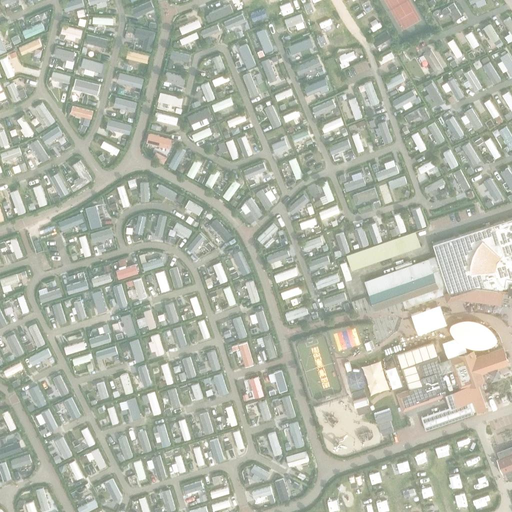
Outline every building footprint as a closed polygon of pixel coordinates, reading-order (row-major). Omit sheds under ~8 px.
[(0,0),(7,13),(13,10),(11,5),(9,6),(8,4),(6,4),(6,3),(5,4),(3,0),(0,0)] [(66,8),(82,3),(81,0),(72,0),(64,3),(66,8)] [(135,17),(154,8),(150,0),(149,0),(131,8),(135,17)] [(86,19),(84,9),(77,10),(78,17),(80,17),(81,20),(86,19)] [(209,22),(225,15),(223,10),(213,14),(212,11),(208,13),(209,16),(206,17),(209,22)] [(246,28),(241,13),(235,15),(241,30),(246,28)] [(300,21),(298,16),(283,21),(285,27),(294,23),(295,26),(299,24),(298,22),(300,21)] [(113,24),(113,17),(93,17),(93,22),(98,23),(98,25),(102,25),(102,23),(113,24)] [(176,31),(175,36),(201,25),(198,18),(179,27),(180,28),(175,29),(176,31)] [(42,22),(23,31),(26,37),(45,29),(42,22)] [(62,30),(81,34),(83,29),(63,24),(62,30)] [(215,30),(213,24),(200,30),(202,35),(208,33),(209,35),(214,33),(213,31),(215,30)] [(155,31),(136,27),(134,36),(144,38),(142,48),(151,50),(155,31)] [(248,33),(254,48),(259,45),(253,30),(248,33)] [(182,44),(198,37),(196,31),(180,39),(182,44)] [(251,50),(244,33),(238,36),(245,52),(251,50)] [(21,40),(18,34),(11,37),(14,44),(21,40)] [(86,42),(106,47),(108,39),(88,34),(86,42)] [(376,46),(383,41),(379,35),(371,40),(376,46)] [(22,54),(41,45),(38,38),(19,47),(22,54)] [(309,55),(302,39),(296,41),(303,57),(309,55)] [(274,51),(272,46),(256,53),(258,58),(274,51)] [(58,54),(75,58),(76,52),(60,48),(58,54)] [(147,62),(149,55),(128,50),(126,57),(147,62)] [(188,60),(189,54),(172,50),(171,56),(188,60)] [(355,53),(353,50),(345,54),(348,61),(356,57),(356,55),(355,53)] [(381,63),(394,56),(391,51),(378,58),(381,63)] [(254,60),(252,54),(236,61),(238,67),(246,63),(247,66),(254,63),(253,61),(254,60)] [(341,68),(349,64),(347,60),(344,54),(338,56),(341,63),(339,64),(341,68)] [(224,68),(219,55),(214,57),(219,70),(224,68)] [(14,74),(6,56),(0,58),(0,59),(8,77),(14,74)] [(79,65),(100,70),(102,63),(81,57),(79,65)] [(312,64),(310,59),(296,65),(299,70),(312,64)] [(327,69),(336,66),(333,59),(324,62),(327,69)] [(267,79),(282,72),(280,67),(264,73),(267,79)] [(340,75),(338,69),(325,76),(328,81),(340,75)] [(51,78),(68,82),(70,75),(53,71),(51,78)] [(183,81),(184,75),(168,71),(166,77),(183,81)] [(141,87),(144,78),(120,72),(117,81),(141,87)] [(229,79),(227,73),(212,79),(215,85),(229,79)] [(389,85),(400,79),(397,74),(386,80),(389,85)] [(263,80),(261,75),(248,80),(250,86),(253,85),(254,86),(258,85),(257,83),(263,80)] [(73,88),(97,94),(100,84),(76,77),(73,88)] [(322,84),(320,79),(306,85),(308,90),(322,84)] [(164,81),(162,87),(168,89),(173,90),(173,86),(169,85),(170,83),(164,81)] [(376,96),(370,81),(365,83),(371,98),(376,96)] [(21,98),(14,82),(7,85),(14,101),(21,98)] [(215,98),(210,85),(204,87),(210,101),(215,98)] [(291,92),(289,87),(275,94),(277,99),(282,96),(283,99),(291,95),(290,93),(291,92)] [(321,98),(327,96),(323,87),(318,89),(321,98)] [(396,106),(414,96),(410,90),(392,100),(396,106)] [(179,103),(181,96),(161,91),(159,98),(179,103)] [(134,110),(137,102),(116,96),(114,105),(134,110)] [(272,101),(270,96),(256,101),(259,107),(264,104),(265,107),(269,105),(268,103),(272,101)] [(233,103),(230,97),(212,104),(215,111),(233,103)] [(336,102),(334,97),(316,105),(319,110),(336,102)] [(362,116),(355,97),(348,99),(355,119),(362,116)] [(366,114),(381,109),(379,103),(364,109),(366,114)] [(38,107),(45,118),(50,115),(43,104),(38,107)] [(423,105),(404,116),(407,122),(420,115),(424,121),(430,118),(423,105)] [(71,113),(91,118),(93,111),(72,106),(71,113)] [(209,112),(207,106),(191,113),(193,119),(203,115),(204,116),(207,115),(206,113),(209,112)] [(301,113),(298,108),(284,114),(286,119),(294,116),(295,118),(298,116),(297,115),(301,113)] [(176,124),(178,117),(155,111),(154,119),(176,124)] [(246,119),(243,114),(227,120),(230,126),(246,119)] [(34,132),(22,115),(17,119),(28,136),(34,132)] [(281,122),(278,116),(264,122),(267,128),(274,124),(275,127),(279,125),(278,123),(281,122)] [(343,123),(340,117),(321,125),(324,132),(343,123)] [(129,133),(131,125),(108,119),(106,127),(129,133)] [(444,139),(434,121),(427,125),(438,143),(444,139)] [(211,133),(209,127),(192,134),(195,141),(203,137),(205,141),(212,138),(210,134),(211,133)] [(383,144),(377,127),(371,129),(377,146),(383,144)] [(59,128),(53,132),(64,148),(70,144),(59,128)] [(10,143),(4,129),(0,130),(0,140),(2,145),(10,143)] [(309,134),(306,129),(293,134),(295,140),(302,137),(303,139),(307,138),(306,135),(309,134)] [(253,137),(250,131),(236,137),(239,143),(246,139),(247,142),(251,140),(250,138),(253,137)] [(426,148),(417,131),(411,135),(420,151),(426,148)] [(169,148),(172,138),(149,132),(146,142),(169,148)] [(357,133),(352,135),(358,151),(364,149),(357,133)] [(274,149),(290,143),(287,137),(271,143),(274,149)] [(32,142),(44,159),(49,155),(38,138),(32,142)] [(239,156),(232,139),(226,141),(232,159),(239,156)] [(116,154),(119,149),(104,140),(101,146),(111,151),(110,153),(113,154),(113,153),(116,154)] [(343,146),(341,141),(329,146),(331,151),(337,149),(338,151),(342,149),(341,147),(343,146)] [(3,160),(21,153),(19,146),(0,153),(3,160)] [(184,149),(178,146),(168,164),(174,168),(180,157),(183,158),(185,153),(183,151),(184,149)] [(458,164),(450,150),(443,153),(445,156),(443,157),(446,162),(447,161),(451,168),(458,164)] [(312,171),(305,155),(300,157),(307,174),(312,171)] [(401,165),(397,155),(392,157),(393,160),(390,161),(392,165),(391,166),(392,167),(395,166),(396,167),(401,165)] [(303,176),(295,157),(289,160),(296,178),(303,176)] [(202,162),(195,158),(187,174),(193,177),(198,168),(201,169),(202,166),(200,165),(202,162)] [(92,179),(79,159),(72,164),(80,176),(73,181),(75,183),(71,186),(74,191),(92,179)] [(435,165),(432,160),(418,167),(421,173),(428,169),(429,171),(437,167),(436,165),(435,165)] [(27,168),(25,161),(19,163),(21,170),(27,168)] [(246,176),(262,169),(260,163),(244,170),(246,176)] [(378,177),(373,163),(367,165),(373,180),(378,177)] [(213,168),(205,184),(211,187),(216,178),(218,179),(220,175),(218,174),(220,172),(213,168)] [(453,176),(454,179),(456,180),(457,179),(461,186),(467,183),(460,168),(453,172),(455,175),(453,176)] [(360,180),(356,169),(350,171),(352,176),(351,176),(352,180),(354,179),(355,182),(360,180)] [(69,191),(59,173),(52,176),(58,187),(56,188),(58,192),(61,191),(63,194),(69,191)] [(391,188),(407,182),(404,175),(388,181),(391,188)] [(445,183),(442,178),(425,187),(427,192),(445,183)] [(240,183),(234,179),(223,195),(228,199),(240,183)] [(334,199),(327,180),(321,182),(328,201),(334,199)] [(173,191),(158,182),(155,187),(162,191),(160,194),(165,197),(167,194),(170,196),(173,191)] [(259,196),(275,190),(272,183),(257,190),(259,196)] [(370,194),(386,188),(384,183),(368,188),(370,194)] [(48,202),(42,184),(34,186),(41,205),(48,202)] [(129,204),(123,184),(117,186),(121,198),(118,199),(119,202),(122,201),(123,206),(129,204)] [(132,195),(138,193),(136,186),(128,189),(130,195),(132,194),(132,195)] [(25,211),(17,189),(10,191),(16,206),(13,207),(15,211),(17,211),(18,213),(25,211)] [(351,201),(366,195),(364,190),(349,195),(351,201)] [(308,196),(304,192),(294,202),(298,206),(303,202),(304,203),(309,199),(307,197),(308,196)] [(253,199),(249,195),(237,209),(242,213),(253,199)] [(202,207),(189,200),(185,206),(198,214),(202,207)] [(86,207),(92,227),(100,225),(94,204),(86,207)] [(314,212),(312,207),(306,210),(307,211),(304,212),(305,216),(314,212)] [(425,223),(419,207),(414,209),(419,225),(425,223)] [(328,221),(323,208),(317,210),(322,223),(328,221)] [(66,225),(82,219),(80,213),(64,220),(66,225)] [(406,230),(401,213),(395,215),(399,227),(397,227),(399,231),(400,231),(401,232),(406,230)] [(163,231),(166,216),(160,215),(158,224),(156,224),(156,226),(158,226),(157,230),(163,231)] [(142,232),(146,217),(140,216),(137,225),(136,225),(135,228),(137,228),(136,231),(142,232)] [(317,222),(315,216),(298,222),(300,228),(311,224),(312,225),(315,224),(314,223),(317,222)] [(231,234),(216,217),(210,223),(225,240),(231,234)] [(511,242),(505,220),(431,244),(435,256),(448,293),(448,296),(476,287),(474,299),(500,302),(501,290),(509,291),(509,293),(511,293),(511,242)] [(188,237),(191,230),(177,222),(173,229),(188,237)] [(262,241),(277,226),(273,222),(258,237),(262,241)] [(388,237),(383,222),(377,224),(380,232),(378,233),(379,236),(381,235),(382,239),(388,237)] [(369,244),(364,229),(359,231),(362,240),(359,241),(361,246),(369,244)] [(350,251),(343,230),(338,232),(342,244),(339,245),(341,249),(343,248),(345,253),(350,251)] [(414,231),(345,255),(346,257),(351,270),(420,246),(414,231)] [(200,232),(189,246),(193,250),(199,242),(201,244),(202,242),(201,240),(204,236),(200,232)] [(91,254),(85,234),(79,236),(82,247),(80,247),(81,252),(84,251),(85,256),(91,254)] [(321,242),(319,236),(302,242),(304,247),(309,246),(310,248),(315,246),(315,244),(321,242)] [(22,255),(15,237),(10,239),(17,257),(22,255)] [(93,238),(97,252),(102,251),(98,237),(93,238)] [(281,249),(266,255),(268,261),(277,258),(278,260),(281,259),(281,257),(283,256),(281,249)] [(249,271),(241,253),(236,255),(244,273),(249,271)] [(327,261),(325,255),(309,260),(311,266),(327,261)] [(433,298),(448,293),(435,256),(411,264),(410,260),(393,266),(395,270),(363,281),(368,296),(373,311),(402,301),(404,308),(433,298)] [(144,270),(160,265),(158,260),(143,264),(144,270)] [(227,280),(220,261),(213,264),(220,282),(227,280)] [(121,277),(135,273),(134,267),(126,269),(126,268),(122,269),(123,270),(119,271),(121,277)] [(181,284),(176,267),(170,269),(175,286),(181,284)] [(287,268),(273,273),(275,279),(283,276),(284,278),(290,276),(287,268)] [(169,288),(164,273),(159,275),(163,290),(169,288)] [(97,284),(113,279),(111,274),(101,277),(101,275),(95,277),(97,284)] [(317,286),(336,280),(334,274),(315,281),(317,286)] [(146,296),(141,278),(133,280),(139,298),(146,296)] [(253,279),(245,282),(252,302),(259,299),(253,279)] [(69,293),(88,287),(86,281),(67,287),(69,293)] [(6,295),(20,289),(17,283),(9,287),(8,285),(4,287),(4,289),(3,289),(6,295)] [(127,303),(121,284),(115,285),(121,305),(127,303)] [(106,288),(110,300),(116,299),(114,292),(113,292),(111,286),(106,288)] [(235,302),(229,286),(223,288),(230,305),(235,302)] [(42,301),(60,296),(58,290),(47,293),(47,291),(39,293),(39,296),(40,295),(42,301)] [(325,307),(346,300),(343,292),(322,299),(325,307)] [(29,310),(23,295),(17,297),(23,312),(29,310)] [(106,309),(102,295),(96,297),(98,301),(96,301),(97,305),(99,304),(101,311),(106,309)] [(201,313),(197,300),(192,302),(194,309),(193,310),(193,312),(195,311),(196,314),(201,313)] [(86,316),(82,301),(76,302),(79,312),(76,313),(77,316),(80,315),(80,318),(86,316)] [(177,315),(173,301),(167,303),(171,316),(177,315)] [(65,319),(59,302),(54,304),(55,307),(53,308),(54,312),(56,311),(59,321),(65,319)] [(309,312),(306,305),(285,312),(288,319),(302,314),(303,317),(307,315),(306,313),(309,312)] [(156,326),(150,309),(144,311),(149,328),(156,326)] [(268,329),(262,309),(255,311),(261,331),(268,329)] [(125,317),(130,334),(136,333),(131,316),(125,317)] [(168,324),(166,318),(159,320),(161,326),(164,325),(165,327),(166,326),(166,324),(168,324)] [(210,336),(204,319),(198,321),(204,338),(210,336)] [(247,335),(241,319),(234,321),(240,337),(247,335)] [(452,337),(453,338),(457,342),(465,347),(475,349),(487,348),(495,345),(496,338),(492,332),(487,327),(479,323),(468,321),(456,322),(449,326),(449,332),(452,337)] [(44,342),(35,324),(30,326),(34,336),(32,337),(35,342),(37,341),(39,345),(44,342)] [(186,343),(181,326),(175,328),(180,344),(186,343)] [(24,351),(15,333),(9,336),(18,354),(24,351)] [(163,351),(158,333),(152,334),(158,353),(163,351)] [(91,346),(110,341),(108,334),(89,339),(91,346)] [(66,353),(86,347),(83,341),(73,344),(73,342),(69,343),(69,345),(64,346),(66,353)] [(120,343),(123,351),(127,350),(127,348),(129,347),(128,344),(128,341),(120,343)] [(239,343),(245,366),(253,364),(247,341),(239,343)] [(144,358),(139,343),(133,345),(136,353),(134,354),(136,361),(144,358)] [(98,357),(117,351),(115,345),(96,351),(98,357)] [(47,348),(32,356),(35,361),(44,357),(45,358),(48,357),(47,355),(50,353),(47,348)] [(416,387),(396,394),(402,411),(412,407),(411,405),(446,393),(460,389),(449,359),(440,362),(435,348),(406,358),(416,387)] [(473,350),(449,358),(449,359),(460,389),(477,383),(484,380),(481,373),(488,370),(492,380),(499,377),(498,372),(496,368),(508,363),(503,348),(476,357),(473,350)] [(220,369),(214,350),(208,351),(213,367),(214,367),(215,371),(220,369)] [(91,353),(72,358),(74,364),(90,360),(90,358),(92,357),(91,353)] [(196,374),(190,358),(185,360),(188,369),(185,370),(187,374),(189,373),(190,376),(196,374)] [(7,376),(23,367),(20,362),(4,370),(7,376)] [(173,382),(167,362),(161,364),(167,383),(173,382)] [(152,385),(147,368),(141,370),(146,386),(152,385)] [(287,388),(281,369),(275,371),(281,390),(287,388)] [(133,391),(128,374),(122,376),(127,392),(133,391)] [(68,390),(61,375),(56,378),(63,393),(68,390)] [(227,390),(222,376),(217,378),(221,392),(227,390)] [(264,394),(258,376),(251,378),(256,396),(264,394)] [(158,387),(166,385),(165,380),(163,380),(162,379),(156,381),(158,387)] [(109,398),(103,381),(97,383),(101,393),(98,394),(99,398),(102,397),(103,400),(109,398)] [(450,406),(421,416),(425,430),(473,413),(473,411),(476,410),(477,412),(486,409),(481,395),(477,383),(460,389),(446,393),(450,406)] [(46,402),(38,387),(31,390),(39,406),(46,402)] [(180,404),(175,387),(169,389),(174,406),(180,404)] [(159,409),(154,394),(150,395),(154,410),(159,409)] [(294,413),(289,395),(283,397),(288,415),(294,413)] [(79,412),(71,396),(65,400),(72,415),(79,412)] [(140,415),(135,399),(129,401),(134,417),(140,415)] [(270,417),(265,400),(259,402),(264,419),(270,417)] [(118,422),(113,405),(108,407),(112,423),(118,422)] [(237,423),(231,405),(226,406),(229,416),(226,417),(228,422),(230,422),(231,425),(237,423)] [(57,425),(48,408),(43,411),(52,428),(57,425)] [(16,427),(7,410),(2,412),(10,430),(16,427)] [(212,427),(207,412),(201,414),(203,420),(201,421),(203,426),(205,425),(206,429),(212,427)] [(190,438),(184,418),(178,420),(184,439),(190,438)] [(51,429),(48,423),(42,426),(43,429),(40,430),(42,434),(51,429)] [(304,444),(298,424),(291,427),(297,446),(304,444)] [(95,443),(87,427),(81,429),(89,445),(95,443)] [(244,447),(239,430),(233,431),(238,448),(244,447)] [(170,444),(166,431),(161,432),(165,445),(170,444)] [(72,454),(62,434),(55,437),(62,450),(60,451),(62,455),(64,454),(65,457),(72,454)] [(129,447),(125,434),(119,436),(123,449),(129,447)] [(150,449),(146,434),(140,436),(143,445),(141,445),(142,450),(144,450),(145,451),(150,449)] [(281,452),(277,439),(271,441),(275,454),(281,452)] [(223,457),(218,440),(212,442),(218,459),(223,457)] [(0,454),(1,457),(21,450),(18,442),(0,448),(0,454)] [(204,463),(199,446),(193,447),(198,465),(204,463)] [(511,446),(496,453),(501,466),(507,479),(511,476),(511,446)] [(106,465),(97,448),(91,451),(100,468),(106,465)] [(308,458),(306,450),(285,455),(287,464),(308,458)] [(15,465),(31,460),(29,454),(13,459),(15,465)] [(185,470),(180,454),(175,456),(180,472),(185,470)] [(145,477),(140,459),(134,461),(139,479),(145,477)] [(82,476),(75,460),(69,462),(77,478),(82,476)] [(166,476),(162,460),(156,462),(160,477),(166,476)] [(0,462),(0,469),(4,480),(11,478),(5,461),(0,462)] [(265,479),(269,472),(254,464),(251,471),(265,479)] [(120,493),(112,477),(106,481),(114,496),(120,493)] [(283,477),(274,480),(281,500),(290,498),(283,477)] [(190,490),(202,486),(201,480),(188,484),(190,490)] [(272,491),(270,485),(254,490),(256,496),(272,491)] [(212,497),(229,492),(227,486),(210,491),(212,497)] [(36,489),(42,509),(50,507),(44,487),(36,489)] [(95,503),(89,490),(83,492),(90,506),(95,503)] [(175,508),(170,491),(165,493),(170,510),(175,508)] [(146,511),(142,497),(137,498),(140,511),(146,511)] [(213,510),(230,504),(228,499),(211,504),(213,510)] [(36,511),(32,500),(25,503),(27,511),(36,511)]
